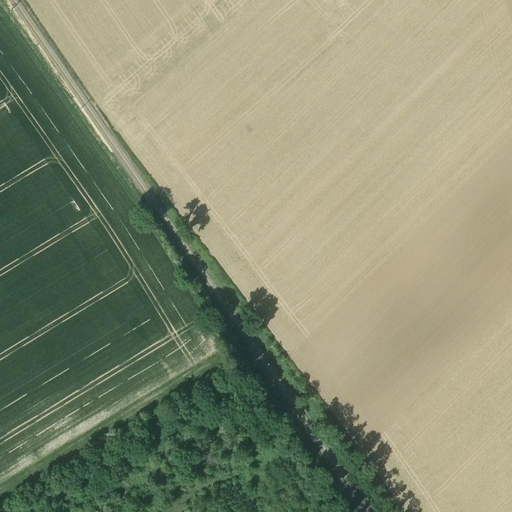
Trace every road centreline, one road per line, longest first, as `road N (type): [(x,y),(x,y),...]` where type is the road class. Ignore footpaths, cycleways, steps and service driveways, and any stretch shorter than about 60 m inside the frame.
road 1 (track): [(0,7),(238,361)]
road 2 (track): [(0,508),(238,361)]
road 3 (track): [(325,511),(238,361)]
